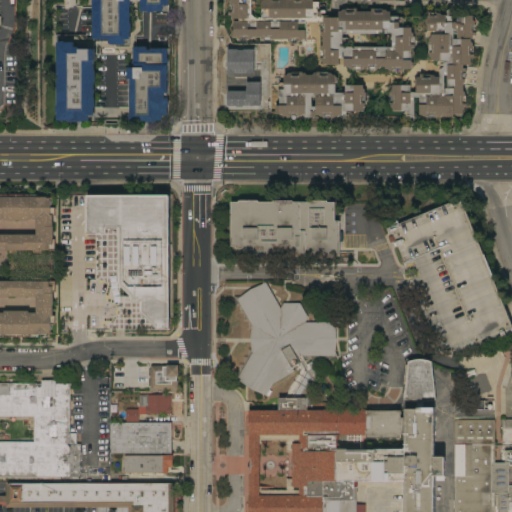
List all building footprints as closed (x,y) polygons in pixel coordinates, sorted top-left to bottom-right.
[(92,0),(168,0),(168,6),(164,5),(164,7),(162,10),(162,11),(153,11),(153,12),(148,13),(148,11),(140,11),(140,1),(131,1),(131,6),(129,6),(130,24),(131,24),(131,30),(129,30),(130,39),(127,39),(124,42),(124,45),(113,45),(113,44),(108,44),(108,39),(92,39),(92,0)] [(302,39),(301,41),(298,41),(298,43),(287,43),(287,39),(271,39),(271,41),(260,40),(260,37),(253,37),(251,39),(247,39),(247,41),(236,40),(236,38),(233,37),(233,36),(231,35),(231,32),(231,30),(233,28),(233,21),(239,21),(239,19),(231,19),(231,15),(228,15),(228,4),(229,4),(229,1),(230,0),(250,0),(250,14),(254,18),(261,18),(261,0),(321,0),(321,2),(329,1),(330,13),(338,13),(338,12),(340,12),(342,10),(345,10),(345,9),(359,8),(359,12),(378,12),(378,10),(385,10),(387,12),(390,12),(390,16),(397,16),(397,17),(402,17),(403,19),(403,21),(402,22),(399,22),(399,28),(411,28),(411,32),(413,34),(413,37),(414,37),(414,48),(411,48),(411,62),(412,63),(413,66),(411,67),(411,69),(403,69),(403,72),(392,72),(392,71),(389,71),(387,69),(385,69),(385,67),(380,67),(379,69),(376,69),(376,70),(366,70),(366,67),(363,67),(363,70),(352,70),(352,69),(350,69),(347,67),(343,67),(343,59),(338,59),(338,64),(322,65),(322,61),(319,61),(319,50),(320,50),(320,47),(322,45),(322,37),(320,35),(320,32),(319,32),(319,22),(306,22),(305,39),(302,39)] [(466,79),(464,79),(464,82),(463,84),(463,91),(465,93),(465,96),(466,96),(466,106),(464,106),(464,109),(463,110),(463,114),(461,114),(460,116),(457,117),(455,115),(442,115),(440,117),(437,117),(419,117),(419,97),(413,97),(414,117),(405,117),(403,115),(403,113),(406,111),(392,111),(392,108),(390,107),(390,104),(389,104),(389,91),(392,87),(392,85),(410,85),(410,93),(416,93),(416,85),(414,84),(414,80),(416,79),(416,77),(419,77),(419,74),(423,74),(423,75),(433,75),(435,77),(439,77),(439,70),(443,67),(439,67),(437,65),(437,62),(441,60),(431,60),(431,58),(429,57),(429,53),(428,53),(428,42),(429,42),(429,39),(431,37),(431,34),(433,34),(433,31),(427,31),(426,12),(429,12),(436,12),(436,13),(440,13),(441,15),(446,15),(446,11),(447,10),(451,10),(452,12),(452,20),(457,20),(457,16),(472,15),(473,20),(474,21),(474,25),(475,25),(476,36),(473,36),(473,39),(470,39),(470,41),(472,43),(472,46),(474,46),(474,57),(470,57),(470,65),(463,65),(463,68),(466,68),(466,79)] [(66,122),(66,121),(62,121),(62,123),(60,123),(58,121),(56,121),(56,111),(55,111),(55,106),(56,106),(56,37),(76,38),(80,42),(93,41),(93,49),(95,49),(95,60),(94,60),(94,71),(95,71),(95,83),(93,83),(94,101),(95,101),(95,106),(93,106),(93,121),(82,121),(82,122),(66,122)] [(130,79),(127,79),(127,68),(132,68),(132,61),(133,61),(133,47),(146,47),(146,50),(150,50),(150,48),(167,48),(167,93),(167,100),(168,100),(168,106),(167,106),(167,115),(165,115),(162,118),(162,121),(155,121),(155,122),(145,122),(146,121),(129,121),(129,120),(128,120),(128,115),(129,115),(130,79)] [(362,88),(364,90),(364,92),(365,92),(365,104),(364,104),(364,106),(362,108),(363,110),(346,111),(346,112),(351,112),(352,114),(352,115),(350,117),(323,118),(323,117),(319,117),(318,115),(315,115),(315,117),(305,117),(305,114),(302,114),(302,116),(296,115),(296,117),(283,117),(284,115),(279,115),(279,112),(274,112),(275,108),(276,106),(279,106),(279,97),(277,97),(277,89),(278,89),(278,84),(279,83),(282,83),(283,85),(283,75),(286,75),(289,72),(301,72),(301,73),(304,73),(306,75),(312,75),(314,73),(317,73),(317,72),(327,72),(327,73),(330,73),(332,75),(335,75),(335,77),(337,78),(337,81),(335,82),(335,93),(345,93),(345,85),(362,85),(362,88)] [(0,194),(37,194),(36,197),(46,197),(52,197),(52,199),(50,199),(50,208),(54,208),(54,216),(52,216),(52,226),(53,226),(53,238),(52,238),(52,239),(54,239),(54,250),(41,250),(41,254),(33,254),(33,251),(17,251),(17,253),(9,253),(9,250),(0,250),(0,194)] [(118,229),(106,229),(106,234),(101,234),(101,233),(97,233),(97,234),(86,234),(86,195),(169,196),(169,330),(157,330),(140,312),(140,302),(131,302),(131,296),(118,284),(118,229)] [(238,202),(238,201),(258,201),(258,202),(272,202),(272,201),(292,201),(292,202),(307,202),(307,201),(327,201),(327,202),(334,202),(334,221),(339,221),(339,256),(331,256),(331,258),(312,258),(312,256),(297,256),(297,258),(305,258),(305,266),(291,266),(291,256),(263,256),(263,258),(252,258),(252,252),(243,252),(243,249),(235,249),(235,246),(230,246),(230,202),(238,202)] [(511,328),(511,333),(501,338),(500,336),(450,356),(438,351),(396,247),(394,242),(395,242),(395,241),(390,243),(388,238),(392,236),(390,230),(396,228),(395,225),(450,203),(451,205),(461,201),(511,328)] [(0,282),(9,282),(9,278),(17,278),(17,281),(23,280),(23,281),(32,281),(32,278),(41,278),(41,282),(54,281),(54,293),(52,293),(52,316),(54,316),(54,324),(49,324),(49,332),(51,332),(51,334),(36,334),(36,337),(3,337),(0,337),(0,282)] [(404,511),(404,481),(353,482),(356,482),(356,487),(355,487),(355,505),(365,505),(365,511),(248,511),(248,495),(248,474),(249,474),(249,456),(249,435),(248,435),(248,411),(278,410),(278,398),(288,398),(302,368),(299,363),(291,367),(294,372),(272,384),(269,390),(271,391),(268,397),(266,395),(265,396),(236,379),(251,353),(249,339),(251,325),(236,300),(250,290),(265,283),(280,308),(283,303),(299,303),(308,318),(305,323),(335,323),(335,356),(301,356),(306,365),(310,362),(319,376),(311,388),(311,403),(333,402),(333,410),(416,409),(416,407),(434,407),(435,457),(443,457),(444,477),(442,477),(442,482),(434,482),(434,511),(404,511)] [(431,401),(425,402),(416,402),(408,401),(403,400),(404,386),(403,385),(405,364),(407,364),(407,361),(411,360),(416,359),(422,359),(427,360),(430,361),(435,400),(431,401)] [(509,361),(511,361),(511,368),(504,395),(499,393),(509,361)] [(150,390),(150,366),(166,366),(166,365),(178,365),(178,376),(176,376),(176,381),(177,381),(177,390),(150,390)] [(0,477),(0,383),(36,383),(36,384),(41,384),(41,380),(55,380),(55,383),(71,383),(71,385),(69,385),(69,433),(76,433),(76,444),(80,444),(80,477),(0,477)] [(171,395),(171,406),(170,406),(170,414),(168,414),(168,413),(147,414),(145,414),(145,407),(139,407),(139,395),(171,395)] [(137,409),(137,421),(125,421),(125,420),(120,420),(120,411),(125,411),(125,409),(137,409)] [(454,511),(454,420),(494,420),(494,463),(508,463),(508,486),(511,486),(511,511),(497,511),(497,493),(494,493),(494,508),(491,508),(491,511),(454,511)] [(501,420),(511,420),(511,445),(501,445),(501,420)] [(171,423),(171,453),(109,453),(109,423),(171,423)] [(172,455),(172,468),(168,468),(168,473),(124,473),(124,456),(172,455)] [(109,482),(174,482),(174,511),(127,511),(127,507),(5,507),(5,502),(0,502),(0,496),(5,496),(5,481),(100,481),(100,473),(109,473),(109,482)]
